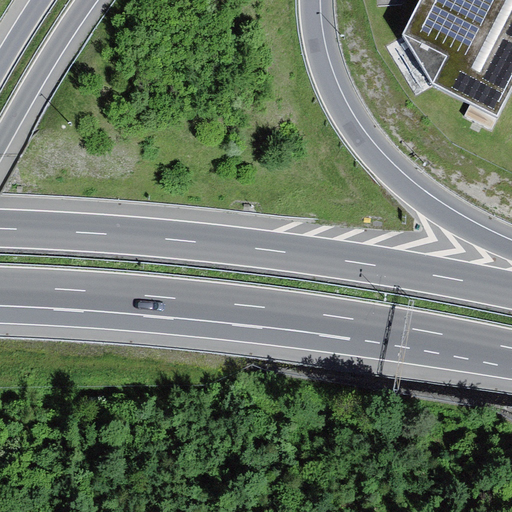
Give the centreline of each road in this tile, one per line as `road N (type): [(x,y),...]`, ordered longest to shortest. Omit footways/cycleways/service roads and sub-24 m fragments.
road 1 (motorway): [(511,291),(260,249),(0,229)]
road 2 (motorway): [(0,287),(245,306),(511,349)]
road 3 (motorway): [(511,251),(409,192),(357,138),(324,81),(309,0)]
road 4 (motorway): [(0,144),(89,0)]
